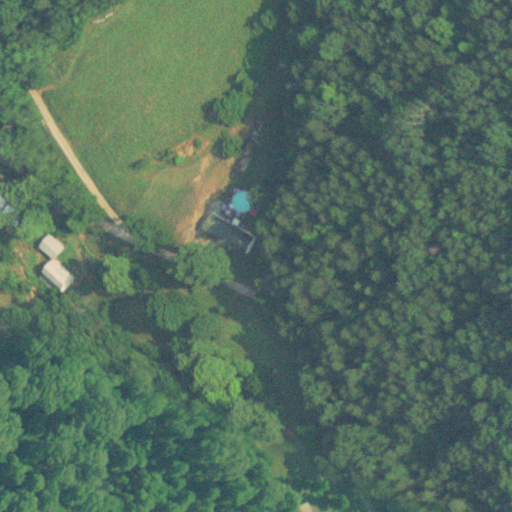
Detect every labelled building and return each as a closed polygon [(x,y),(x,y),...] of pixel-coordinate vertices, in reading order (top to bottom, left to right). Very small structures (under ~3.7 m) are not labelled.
[(0,214),(1,216),(10,196),(0,191),(0,214)] [(200,235),(246,256),(255,235),(210,215),(200,235)] [(78,282),(56,260),(40,276),(62,298),(78,282)] [(281,285),(267,273),(256,287),(269,298),(281,285)] [(290,511),(311,511),(307,502),(289,509),(290,511)]
